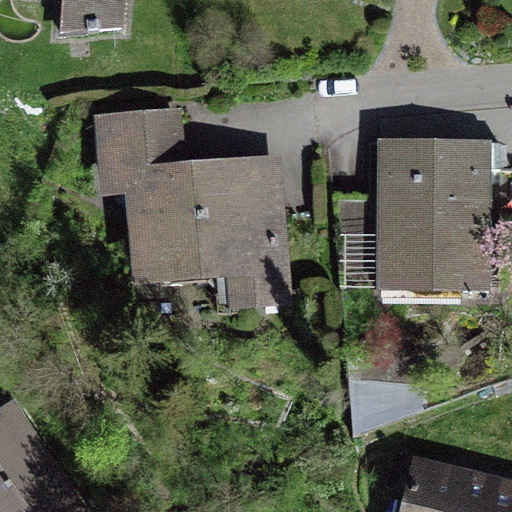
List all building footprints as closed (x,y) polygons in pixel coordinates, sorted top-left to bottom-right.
[(122,0),(76,0),(74,25),(120,29),(122,0)] [(186,116),(121,122),(128,190),(154,188),(162,278),(286,266),(277,168),(192,176),(186,116)] [(484,145),(377,144),(376,283),(483,283),(484,145)] [(0,444),(0,511),(89,511),(26,425),(0,444)] [(511,511),(511,494),(419,471),(408,511),(511,511)]
